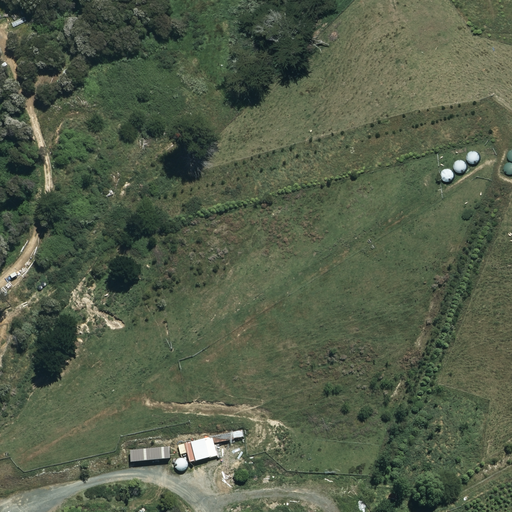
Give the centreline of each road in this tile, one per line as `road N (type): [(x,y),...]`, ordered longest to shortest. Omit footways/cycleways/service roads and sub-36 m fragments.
road 1 (track): [(413,511),(307,493),(213,511)]
road 2 (track): [(203,511),(169,479),(131,472),(22,511)]
